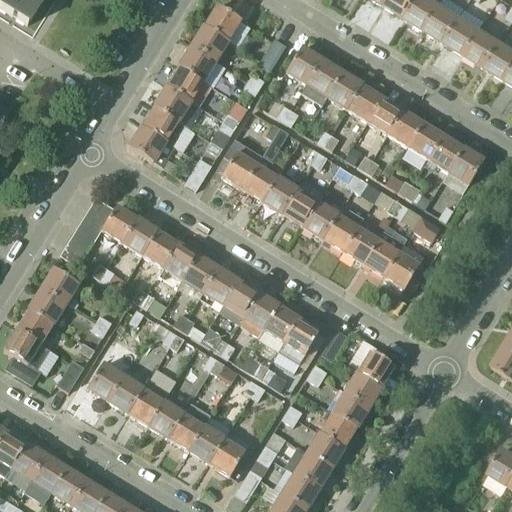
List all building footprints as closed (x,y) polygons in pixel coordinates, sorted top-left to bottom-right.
[(0,0),(0,11),(8,16),(17,0),(0,0)] [(17,0),(8,16),(27,28),(44,0),(17,0)] [(389,0),(368,0),(384,9),(389,0)] [(417,0),(389,0),(384,9),(404,22),(417,0)] [(417,0),(404,22),(424,34),(443,5),(444,2),(440,0),(417,0)] [(443,5),(424,34),(444,47),(459,23),(462,17),(443,5)] [(217,10),(204,30),(228,45),(241,24),(217,10)] [(459,23),(444,47),(464,59),(479,36),(459,23)] [(192,51),(215,65),(228,45),(204,30),(192,51)] [(484,72),(500,48),(479,36),(464,59),(484,72)] [(274,44),(273,45),(259,68),(270,75),(285,51),(274,44)] [(511,56),(500,48),(484,72),(504,84),(511,72),(511,56)] [(192,51),(179,71),(203,86),(215,65),(192,51)] [(306,89),(321,66),(300,53),(286,76),(306,89)] [(306,89),(327,102),(341,78),(321,66),(306,89)] [(166,91),(190,106),(203,86),(179,71),(166,91)] [(341,78),(327,102),(347,114),(361,91),(341,78)] [(248,85),(259,93),(263,86),(252,79),(248,85)] [(243,92),(255,99),(259,93),(248,85),(243,92)] [(166,91),(154,111),(178,125),(190,106),(166,91)] [(361,91),(347,114),(367,127),(382,103),(361,91)] [(269,101),(262,112),(273,119),(281,108),(269,101)] [(382,103),(367,127),(387,139),(402,115),(382,103)] [(154,111),(141,132),(171,151),(184,130),(178,125),(154,111)] [(283,111),(277,122),(284,126),(290,115),(283,111)] [(290,115),(284,126),(291,131),(297,120),(290,115)] [(402,115),(387,139),(407,152),(422,128),(402,115)] [(223,126),(234,133),(238,126),(227,119),(223,126)] [(219,132),(230,139),(234,133),(223,126),(219,132)] [(422,128),(407,152),(428,164),(442,141),(422,128)] [(265,140),(272,145),(279,133),(272,129),(265,140)] [(161,171),(173,152),(171,151),(141,132),(129,152),(161,171)] [(286,138),(279,133),(272,145),(279,149),(286,138)] [(324,136),(317,147),(324,151),(331,140),(324,136)] [(331,140),(324,151),(331,156),(338,144),(331,140)] [(442,141),(428,164),(448,177),(462,153),(442,141)] [(206,153),(217,160),(221,153),(210,146),(206,153)] [(352,169),(360,156),(352,151),(344,164),(352,169)] [(462,153),(448,177),(468,190),(483,166),(462,153)] [(306,165),(313,170),(320,158),(313,154),(306,165)] [(241,193),(256,170),(236,157),(221,181),(241,193)] [(326,163),(320,158),(313,170),(319,174),(326,163)] [(364,176),(371,165),(364,161),(358,172),(364,176)] [(199,164),(185,186),(184,188),(196,195),(211,171),(199,164)] [(371,165),(364,176),(371,181),(378,170),(371,165)] [(241,193),(261,206),(276,182),(256,170),(241,193)] [(346,190),(353,195),(360,183),(353,179),(346,190)] [(276,182),(261,206),(282,219),(296,195),(276,182)] [(367,188),(360,183),(353,195),(360,199),(367,188)] [(405,186),(398,197),(404,201),(411,190),(405,186)] [(411,190),(404,201),(411,205),(418,194),(411,190)] [(296,195),(282,219),(302,231),(317,207),(296,195)] [(321,200),(317,207),(302,231),(322,244),(341,212),(321,200)] [(89,212),(108,224),(114,213),(95,202),(89,212)] [(386,215),(393,220),(400,208),(393,204),(386,215)] [(407,212),(400,208),(393,220),(400,224),(407,212)] [(108,224),(102,233),(101,234),(122,247),(136,224),(116,211),(114,213),(108,224)] [(341,212),(322,244),(342,256),(357,233),(363,223),(342,211),(341,212)] [(445,211),(439,222),(445,226),(452,215),(445,211)] [(83,221),(102,233),(108,224),(89,212),(83,221)] [(83,221),(78,231),(95,242),(100,234),(101,234),(102,233),(83,221)] [(431,246),(439,232),(420,221),(412,235),(431,246)] [(122,247),(142,260),(156,236),(136,224),(122,247)] [(72,240),(89,251),(95,242),(78,231),(72,240)] [(357,233),(342,256),(363,269),(378,245),(357,233)] [(177,248),(156,236),(142,260),(162,272),(177,248)] [(72,240),(66,249),(84,261),(89,251),(72,240)] [(378,245),(363,269),(383,282),(398,258),(378,245)] [(162,272),(182,285),(197,261),(177,248),(162,272)] [(84,261),(66,249),(60,260),(78,270),(84,261)] [(398,258),(383,282),(403,294),(418,270),(398,258)] [(202,297),(203,297),(218,274),(197,261),(182,285),(193,291),(189,297),(199,303),(202,297)] [(99,268),(92,279),(99,284),(106,273),(99,268)] [(54,273),(41,294),(65,308),(78,288),(54,273)] [(106,273),(99,284),(106,288),(113,277),(106,273)] [(238,286),(218,274),(203,297),(223,310),(238,286)] [(229,323),(239,330),(258,299),(238,286),(223,310),(233,316),(229,323)] [(139,293),(132,304),(139,309),(146,298),(139,293)] [(29,314),(52,329),(65,308),(41,294),(29,314)] [(146,298),(139,309),(146,313),(153,302),(146,298)] [(278,311),(258,299),(239,330),(258,342),(263,335),(278,311)] [(263,335),(283,347),(298,323),(278,311),(263,335)] [(29,314),(16,334),(40,349),(52,329),(29,314)] [(137,330),(144,319),(137,314),(130,326),(137,330)] [(179,334),(187,322),(179,318),(172,330),(179,334)] [(95,326),(107,334),(111,327),(100,320),(95,326)] [(194,327),(187,322),(179,334),(199,346),(204,337),(192,330),(194,327)] [(277,356),(298,369),(318,337),(319,336),(298,323),(283,347),(277,356)] [(91,333),(103,341),(107,334),(95,326),(91,333)] [(3,354),(19,364),(36,375),(49,354),(40,349),(16,334),(3,354)] [(337,359),(347,342),(348,341),(336,334),(325,352),(337,359)] [(163,346),(170,351),(177,339),(170,335),(163,346)] [(318,337),(298,369),(305,373),(324,341),(318,337)] [(177,339),(170,351),(177,355),(184,343),(177,339)] [(220,343),(213,354),(220,359),(227,348),(220,343)] [(362,344),(346,370),(357,377),(380,391),(393,371),(381,363),(376,360),(379,355),(362,344)] [(78,354),(90,361),(94,354),(82,347),(78,354)] [(227,348),(220,359),(227,363),(234,352),(227,348)] [(332,366),(337,359),(325,352),(321,359),(332,366)] [(511,384),(511,356),(505,352),(492,372),(511,384)] [(203,371),(210,376),(217,364),(210,360),(203,371)] [(87,392),(108,405),(122,381),(112,374),(115,368),(105,363),(87,392)] [(72,364),(68,371),(79,378),(83,371),(72,364)] [(224,368),(217,364),(210,376),(217,380),(224,368)] [(224,368),(217,380),(230,388),(237,376),(224,368)] [(261,384),(267,373),(261,368),(254,380),(261,384)] [(314,369),(310,376),(321,384),(326,376),(314,369)] [(79,378),(68,371),(56,389),(68,396),(79,378)] [(274,377),(267,373),(261,384),(267,388),(274,377)] [(143,393),(147,388),(125,375),(122,381),(108,405),(128,417),(133,408),(143,393)] [(317,391),(321,384),(310,376),(305,384),(317,391)] [(357,377),(344,396),(368,411),(372,405),(380,391),(357,377)] [(244,396),(251,401),(258,389),(251,385),(244,396)] [(133,408),(128,417),(148,429),(163,406),(168,398),(148,386),(147,388),(143,393),(133,408)] [(265,393),(258,389),(251,401),(258,405),(265,393)] [(163,406),(148,429),(168,442),(183,418),(187,412),(177,407),(181,400),(171,393),(168,398),(163,406)] [(339,406),(332,417),(356,431),(364,418),(368,411),(344,396),(338,393),(333,402),(339,406)] [(183,418),(168,442),(189,454),(203,431),(210,420),(189,408),(187,412),(183,418)] [(289,409),(285,416),(297,423),(301,416),(289,409)] [(292,430),(297,423),(285,416),(281,423),(292,430)] [(332,417),(319,437),(343,452),(347,445),(356,431),(332,417)] [(209,467),(224,443),(203,431),(189,454),(209,467)] [(5,435),(0,443),(0,479),(4,482),(10,471),(25,447),(5,435)] [(319,437),(307,457),(331,472),(339,458),(343,452),(319,437)] [(224,443),(209,467),(230,480),(244,456),(224,443)] [(25,447),(10,471),(4,482),(15,490),(16,489),(24,494),(31,484),(46,460),(25,447)] [(264,450),(260,456),(272,463),(276,457),(264,450)] [(297,451),(284,471),(294,478),(318,492),(322,486),(331,472),(307,457),(297,451)] [(488,477),(508,489),(511,482),(511,459),(502,453),(488,477)] [(260,456),(256,463),(268,470),(272,463),(260,456)] [(66,473),(46,460),(31,484),(24,494),(23,495),(44,508),(44,507),(50,511),(55,503),(49,499),(51,496),(66,473)] [(86,485),(66,473),(51,496),(71,509),(72,509),(86,485)] [(249,474),(245,481),(257,488),(261,481),(249,474)] [(294,478),(282,498),(304,511),(305,511),(314,499),(318,492),(294,478)] [(245,481),(234,498),(246,506),(257,488),(245,481)] [(97,511),(106,498),(86,485),(72,509),(71,509),(68,511),(97,511)] [(124,511),(126,510),(106,498),(97,511),(124,511)] [(273,511),(304,511),(282,498),(275,509),(273,511)]
